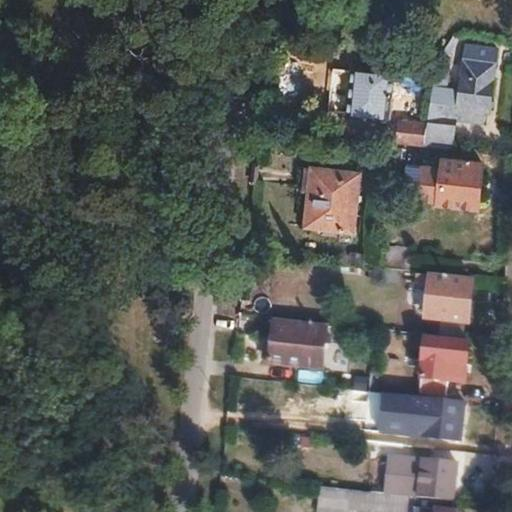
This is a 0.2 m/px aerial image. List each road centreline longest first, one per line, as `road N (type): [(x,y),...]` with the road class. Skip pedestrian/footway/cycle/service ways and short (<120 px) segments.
road 1 (residential): [(237,0),(183,511)]
road 2 (residential): [(0,419),(106,511)]
road 3 (residential): [(0,98),(81,0)]
